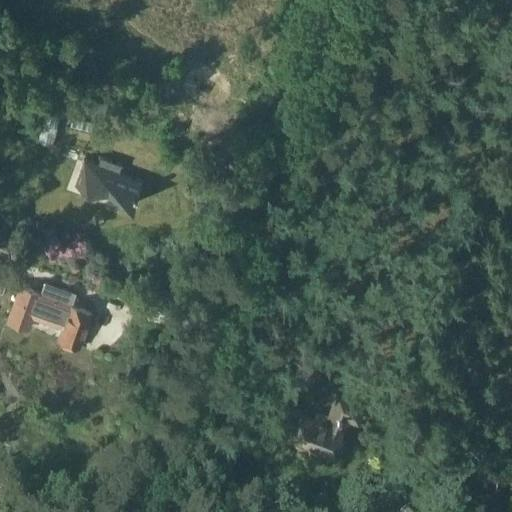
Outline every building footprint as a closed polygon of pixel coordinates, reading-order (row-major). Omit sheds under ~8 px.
[(60,107),(46,105),(38,141),(51,144),(60,107)] [(75,183),(126,202),(134,205),(143,179),(120,171),(122,165),(123,165),(100,156),(99,157),(100,157),(98,163),(84,158),(82,162),(75,183)] [(0,261),(0,277),(12,282),(17,268),(0,261)] [(35,317),(66,328),(61,340),(82,347),(95,312),(74,305),(44,294),(23,286),(10,321),(31,329),(35,317)] [(328,425),(302,416),(293,439),(333,454),(343,431),(345,433),(349,423),(360,427),(367,407),(364,407),(366,401),(344,393),(342,398),(338,397),(328,425)]
